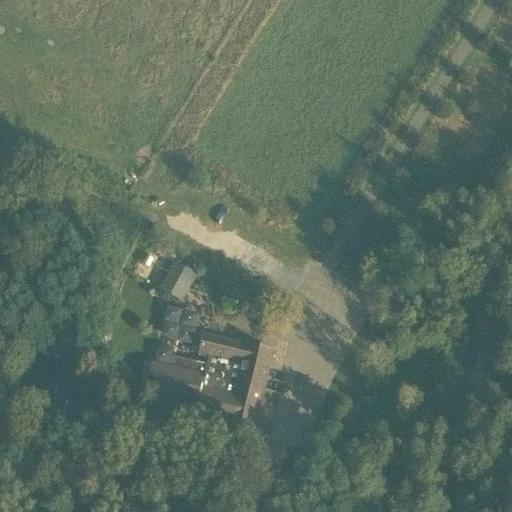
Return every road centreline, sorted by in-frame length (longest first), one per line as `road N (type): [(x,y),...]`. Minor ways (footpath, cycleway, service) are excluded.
road 1 (track): [(500,0),(330,273)]
road 2 (unclassified): [(273,511),(330,273)]
